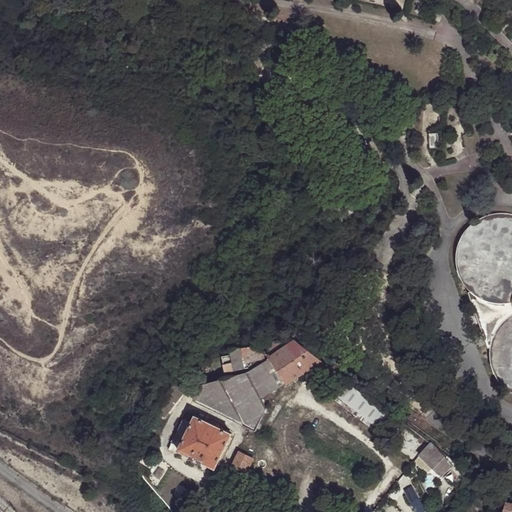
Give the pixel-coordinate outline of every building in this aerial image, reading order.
[(427,134),(429,148),(437,148),(436,133),(427,134)] [(497,306),(509,306),(511,305),(511,216),(504,216),(502,215),(492,217),(491,217),(482,220),(480,220),(472,226),(471,227),(465,234),(464,235),(460,243),(459,245),(456,256),(456,257),(456,265),(456,267),(458,276),(458,277),(463,285),(463,286),(470,294),(478,300),(487,304),(497,306)] [(511,319),(509,306),(497,306),(487,304),(478,300),(470,294),(467,295),(488,350),(491,349),(495,340),(499,331),(504,324),(511,319)] [(511,318),(511,319),(504,324),(499,331),(495,340),(491,349),(491,353),(491,360),(494,370),(496,375),(497,376),(505,388),(510,393),(511,394),(511,318)] [(293,339),(264,344),(270,357),(295,341),(293,339)] [(295,341),(270,357),(268,358),(286,384),(320,361),(295,341)] [(239,348),(242,360),(262,357),(260,345),(239,348)] [(239,348),(228,350),(233,372),(244,369),(242,360),(239,348)] [(268,358),(245,375),(262,399),(286,384),(268,358)] [(245,375),(231,377),(220,379),(211,381),(200,384),(193,399),(256,430),(268,408),(262,399),(245,375)] [(188,385),(178,377),(153,413),(163,420),(188,385)] [(389,416),(340,378),(330,391),(379,429),(389,416)] [(186,434),(179,449),(215,466),(230,432),(195,414),(190,424),(186,434)] [(182,420),(179,430),(186,434),(190,424),(182,420)] [(426,444),(405,428),(395,441),(417,456),(426,444)] [(177,452),(179,449),(186,434),(179,430),(169,448),(177,452)] [(437,449),(429,444),(424,450),(419,456),(425,462),(440,477),(451,466),(436,451),(437,449)] [(246,470),(252,458),(238,451),(233,464),(242,469),(246,470)] [(239,473),(242,469),(233,464),(230,469),(239,473)] [(511,511),(511,504),(504,503),(501,511),(511,511)]
